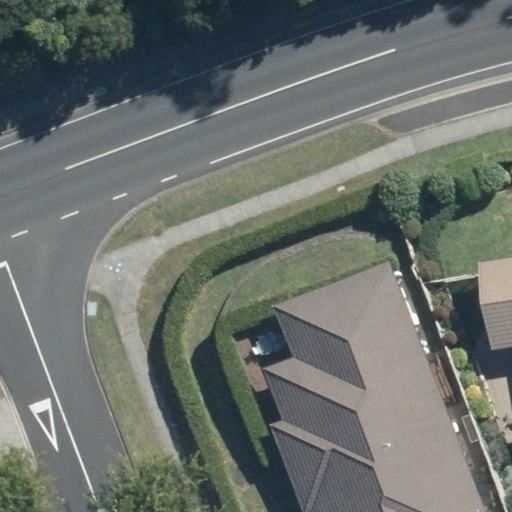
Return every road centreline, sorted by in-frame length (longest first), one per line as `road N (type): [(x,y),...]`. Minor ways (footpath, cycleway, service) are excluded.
road 1 (secondary): [(511,18),(405,34),(0,169)]
road 2 (residential): [(0,212),(62,407),(106,511)]
